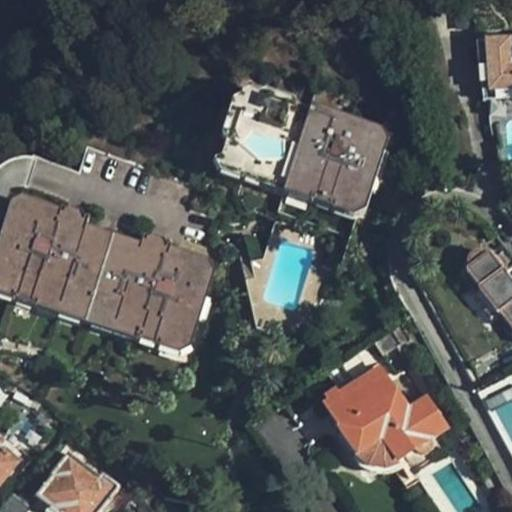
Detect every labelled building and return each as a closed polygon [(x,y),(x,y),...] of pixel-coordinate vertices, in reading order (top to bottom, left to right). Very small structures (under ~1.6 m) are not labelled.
[(492,70),(494,101),(511,99),(511,39),(479,43),(481,71),(492,70)] [(492,70),(481,71),(484,102),(494,101),(492,70)] [(356,219),(364,216),(385,146),(382,135),(311,113),(310,116),(296,112),(294,106),(264,98),(258,102),(246,98),(232,108),(220,147),(224,153),(220,166),(214,170),(219,178),(356,219)] [(0,304),(180,361),(186,357),(211,280),(206,269),(167,257),(167,252),(143,245),(140,250),(85,233),(85,227),(65,220),(62,223),(22,210),(12,215),(0,252),(0,304)] [(511,276),(508,280),(487,257),(482,260),(478,258),(473,259),(469,262),(468,266),(468,271),(465,274),(511,334),(511,276)] [(489,357),(464,371),(477,397),(504,381),(489,357)] [(447,434),(427,402),(410,412),(400,397),(415,386),(405,371),(390,382),(382,370),(337,398),(335,394),(323,401),(327,406),(322,409),(325,413),(357,464),(359,465),(364,468),(368,470),(373,472),(382,473),(388,472),(395,470),(416,456),(421,459),(426,460),(431,457),(433,451),(432,446),(447,434)] [(0,486),(15,468),(0,455),(0,486)] [(100,511),(117,490),(101,477),(99,479),(66,455),(47,480),(49,482),(35,502),(47,511),(100,511)] [(27,511),(11,500),(1,511),(27,511)]
